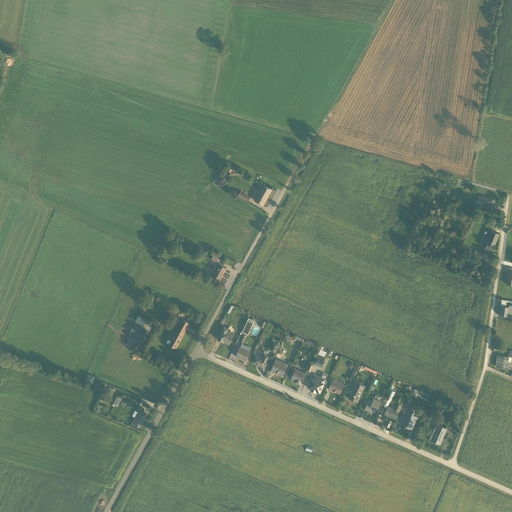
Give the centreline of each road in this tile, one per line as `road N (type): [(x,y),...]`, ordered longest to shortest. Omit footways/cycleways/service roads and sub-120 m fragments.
road 1 (unclassified): [(195,350),(451,465)]
road 2 (unclassified): [(508,196),(484,369),(451,465)]
road 3 (track): [(390,0),(284,190)]
road 4 (unclassified): [(106,511),(195,350)]
road 5 (unclassified): [(284,190),(195,350)]
